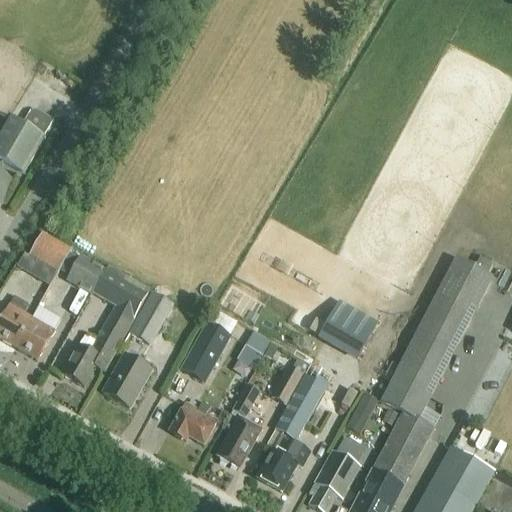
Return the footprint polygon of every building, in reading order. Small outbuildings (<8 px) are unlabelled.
[(0,133),(0,163),(23,176),(52,122),(34,111),(29,113),(22,126),(8,118),(0,133)] [(56,276),(71,252),(41,234),(27,259),(56,276)] [(92,298),(106,274),(80,258),(66,283),(92,298)] [(492,276),(497,266),(482,259),(477,268),(492,276)] [(418,424),(491,283),(453,263),(380,404),(404,416),(354,511),(390,511),(432,431),(418,424)] [(103,376),(108,366),(147,297),(106,274),(92,298),(113,310),(88,354),(79,349),(62,378),(84,390),(94,371),(103,376)] [(173,308),(150,295),(127,335),(150,348),(173,308)] [(14,300),(12,303),(0,324),(0,341),(14,350),(31,321),(22,316),(27,307),(14,300)] [(339,303),(317,341),(356,363),(377,325),(339,303)] [(36,362),(53,333),(60,321),(38,309),(31,321),(14,350),(36,362)] [(213,315),(207,327),(229,340),(236,327),(213,315)] [(207,327),(181,372),(204,385),(229,340),(207,327)] [(269,346),(254,337),(246,350),(262,359),(269,346)] [(103,398),(129,413),(151,374),(125,359),(103,398)] [(239,395),(251,372),(241,366),(228,390),(239,395)] [(311,366),(273,431),(295,444),(325,393),(336,399),(344,385),(311,366)] [(270,401),(285,409),(302,378),(287,370),(270,401)] [(217,459),(220,461),(221,464),(226,467),(229,466),(237,470),(248,450),(250,452),(260,434),(248,427),(250,424),(245,421),(258,398),(246,391),(231,419),(237,423),(217,459)] [(347,428),(372,439),(382,416),(357,405),(347,428)] [(179,442),(182,441),(185,443),(187,439),(203,448),(216,423),(185,406),(170,434),(171,435),(172,438),(179,442)] [(465,458),(495,474),(505,456),(475,440),(465,458)] [(281,494),(295,468),(302,471),(311,455),(289,443),(281,457),(273,453),(258,481),(281,494)] [(473,511),(495,474),(465,458),(451,449),(415,511),(473,511)] [(354,479),(351,478),(356,467),(333,456),(328,466),(327,465),(310,497),(315,499),(310,508),(318,511),(329,511),(337,499),(342,502),(354,479)]
